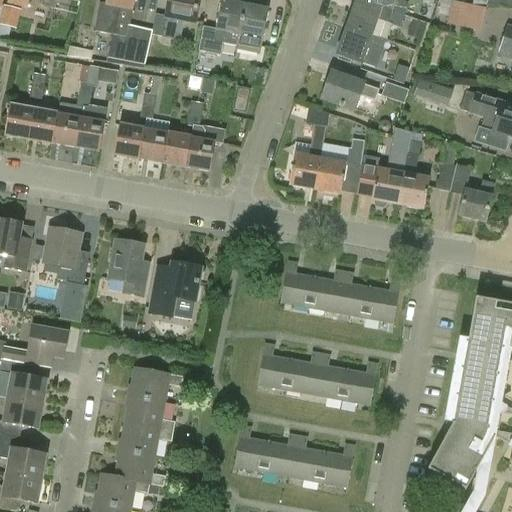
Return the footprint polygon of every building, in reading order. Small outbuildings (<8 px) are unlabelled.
[(8,0),(7,4),(27,9),(29,0),(41,0),(40,7),(54,10),(56,0),(8,0)] [(107,0),(106,6),(99,5),(94,32),(111,36),(105,64),(145,71),(151,37),(152,32),(151,32),(128,27),(116,24),(119,8),(133,11),(135,0),(107,0)] [(154,16),(151,32),(152,32),(151,37),(177,41),(180,21),(195,24),(199,0),(169,0),(166,18),(154,16)] [(357,0),(357,1),(382,9),(404,17),(408,5),(393,0),(357,0)] [(496,4),(511,9),(511,0),(487,0),(486,6),(494,9),(496,4)] [(357,1),(348,28),(373,37),(378,21),(387,25),(387,26),(399,30),(404,17),(382,9),(357,1)] [(237,47),(245,7),(221,2),(215,31),(217,32),(215,42),(227,45),(237,47)] [(445,23),(478,26),(480,8),(447,6),(445,23)] [(0,10),(0,47),(6,49),(11,29),(17,31),(21,11),(1,7),(0,10)] [(245,7),(237,47),(236,49),(260,54),(269,12),(245,7)] [(422,39),(426,24),(413,20),(409,35),(422,39)] [(511,28),(508,27),(499,53),(511,56),(511,28)] [(373,37),(348,28),(338,57),(363,66),(364,64),(375,68),(384,41),(373,37)] [(389,61),(408,67),(413,53),(394,47),(389,61)] [(67,58),(91,62),(92,52),(69,49),(67,58)] [(378,92),(362,86),(362,85),(330,74),(321,100),(353,111),(358,97),(374,103),(378,92)] [(33,75),(31,87),(43,89),(45,77),(33,75)] [(153,78),(140,75),(137,93),(144,95),(142,107),(155,109),(157,97),(150,96),(153,78)] [(420,80),(415,101),(450,110),(455,89),(420,80)] [(81,83),(78,95),(91,98),(93,86),(81,83)] [(201,83),(197,104),(204,105),(203,106),(209,107),(213,85),(201,83)] [(408,92),(385,84),(381,98),(403,105),(408,92)] [(31,87),(29,99),(41,101),(43,89),(31,87)] [(237,88),(232,112),(245,115),(250,91),(237,88)] [(466,94),(464,102),(461,112),(485,120),(481,130),(492,134),(491,137),(487,148),(503,153),(508,139),(511,140),(511,107),(477,96),(476,97),(466,94)] [(91,98),(78,95),(76,107),(89,110),(91,98)] [(197,104),(190,103),(188,115),(201,118),(203,106),(204,105),(197,104)] [(57,116),(56,116),(51,145),(75,150),(80,121),(81,121),(82,109),(59,104),(57,116)] [(155,109),(142,107),(139,119),(152,121),(155,109)] [(28,141),(33,112),(10,108),(5,137),(28,141)] [(296,144),(294,155),(288,186),(314,191),(320,160),(326,130),(328,117),(328,115),(308,108),(305,126),(313,127),(311,138),(310,146),(296,144)] [(33,112),(28,141),(51,145),(56,116),(33,112)] [(190,139),(191,139),(185,169),(210,173),(215,144),(203,142),(205,133),(202,128),(200,128),(201,118),(188,115),(186,128),(192,129),(190,139)] [(81,121),(80,121),(75,150),(99,154),(104,125),(81,121)] [(138,161),(144,131),(120,127),(115,157),(138,161)] [(362,160),(356,196),(371,199),(371,201),(374,202),(375,207),(383,209),(386,204),(397,206),(403,175),(411,133),(394,130),(386,172),(372,169),(373,162),(362,160)] [(144,131),(138,161),(162,165),(167,135),(144,131)] [(422,136),(411,133),(403,175),(397,206),(423,211),(429,179),(415,177),(422,136)] [(167,135),(162,165),(185,169),(191,139),(190,139),(167,135)] [(457,145),(446,142),(436,190),(448,192),(453,167),(457,145)] [(349,165),(320,160),(314,191),(340,195),(341,193),(356,196),(362,160),(363,156),(351,153),(349,165)] [(453,167),(448,192),(464,196),(458,218),(485,224),(491,197),(493,185),(482,182),(480,194),(467,191),(470,170),(455,167),(453,167)] [(23,224),(0,220),(0,221),(0,256),(5,258),(3,269),(26,273),(31,249),(19,247),(23,224)] [(46,262),(59,265),(56,280),(85,286),(89,263),(75,261),(80,235),(52,230),(46,262)] [(146,287),(134,285),(141,247),(115,242),(108,280),(124,283),(121,295),(143,300),(146,287)] [(308,309),(313,280),(294,276),(296,265),(286,263),(279,303),(308,309)] [(175,265),(168,299),(150,295),(146,316),(172,320),(176,300),(195,304),(201,270),(175,265)] [(313,280),(308,309),(336,314),(344,274),(334,272),(332,283),(313,280)] [(344,274),(336,314),(365,319),(370,290),(350,287),(352,276),(344,274)] [(370,290),(365,319),(392,324),(399,284),(390,282),(388,293),(370,290)] [(26,296),(0,292),(0,307),(24,311),(26,296)] [(452,425),(441,444),(427,471),(452,485),(456,478),(467,484),(464,490),(462,489),(461,490),(464,492),(482,459),(475,455),(485,437),(504,330),(511,331),(511,306),(474,299),(452,425)] [(29,353),(21,351),(3,348),(3,350),(0,349),(0,360),(1,361),(33,367),(33,366),(46,369),(48,358),(64,361),(69,334),(34,328),(29,353)] [(285,390),(290,362),(271,358),(273,347),(264,345),(256,385),(285,390)] [(290,362),(285,390),(313,396),(321,356),(311,354),(309,365),(290,362)] [(321,356),(313,396),(342,401),(347,372),(327,368),(329,358),(321,356)] [(33,367),(1,361),(0,368),(0,373),(12,376),(8,400),(43,406),(48,382),(30,379),(33,367)] [(347,372),(342,401),(368,406),(376,366),(366,365),(364,376),(347,372)] [(130,397),(166,403),(169,387),(182,389),(184,379),(135,370),(130,397)] [(130,397),(125,424),(174,433),(175,424),(162,421),(166,403),(130,397)] [(43,406),(8,400),(3,423),(0,422),(0,435),(15,438),(17,426),(39,430),(43,406)] [(125,424),(121,451),(156,458),(159,441),(172,443),(174,433),(125,424)] [(262,473),(267,445),(247,441),(250,429),(241,427),(233,467),(262,473)] [(27,441),(15,438),(0,435),(0,458),(9,461),(7,474),(41,481),(46,457),(24,453),(27,441)] [(286,448),(267,445),(262,473),(290,478),(298,438),(288,436),(286,448)] [(298,438),(290,478),(318,483),(324,455),(303,451),(306,440),(298,438)] [(341,458),(324,455),(318,483),(346,488),(353,449),(343,447),(341,458)] [(156,458),(121,451),(116,479),(150,486),(163,489),(165,478),(153,476),(156,458)] [(0,487),(0,509),(11,511),(13,511),(15,501),(37,505),(41,481),(7,474),(4,488),(0,487)] [(102,476),(97,504),(132,510),(135,493),(148,495),(150,486),(116,479),(102,476)]
